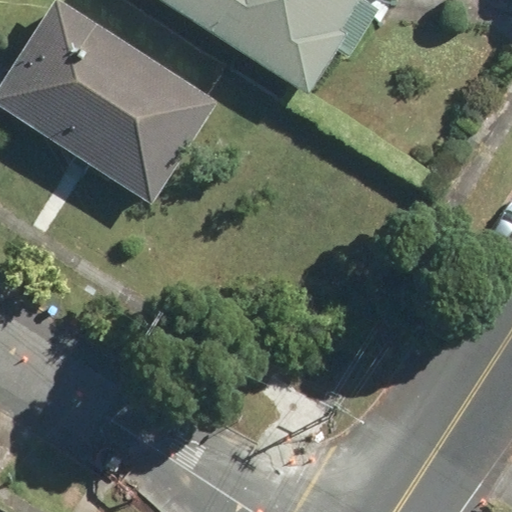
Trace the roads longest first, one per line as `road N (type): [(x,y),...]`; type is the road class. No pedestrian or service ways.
road 1 (residential): [(0,347),(253,511)]
road 2 (tertiary): [(396,511),(511,331)]
